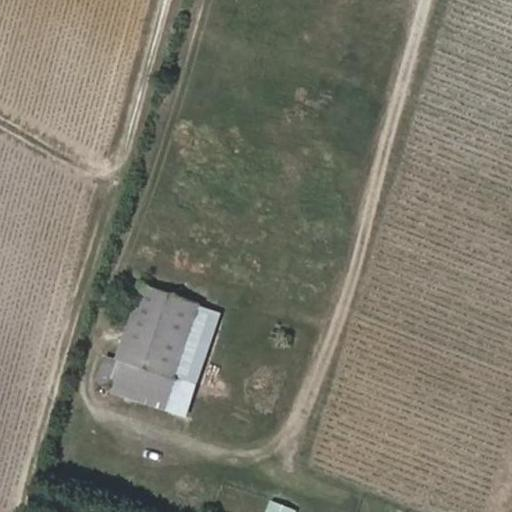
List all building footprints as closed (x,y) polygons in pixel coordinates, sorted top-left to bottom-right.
[(121,362),(178,380),(201,307),(145,289),(121,362)] [(220,313),(201,307),(178,380),(170,405),(189,411),(220,313)] [(98,382),(105,360),(87,355),(80,376),(98,382)] [(112,389),(113,387),(121,362),(106,358),(105,360),(98,382),(97,385),(112,389)] [(178,380),(121,362),(113,387),(170,405),(178,380)]
